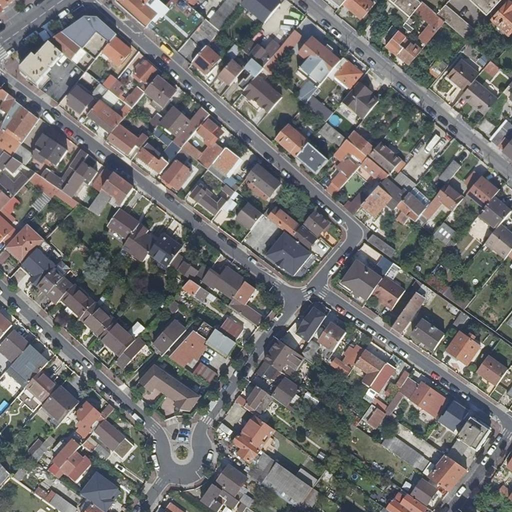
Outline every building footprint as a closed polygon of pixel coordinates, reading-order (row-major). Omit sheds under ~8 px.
[(0,0),(0,11),(3,9),(15,0),(0,0)] [(116,0),(116,1),(147,28),(148,26),(166,6),(158,0),(116,0)] [(148,26),(166,42),(194,9),(192,7),(183,0),(170,0),(166,6),(148,26)] [(227,0),(209,22),(220,31),(240,6),(244,0),(227,0)] [(280,5),(274,0),(244,0),(240,6),(264,25),(272,14),(280,5)] [(358,10),(363,15),(373,3),(369,0),(345,0),(343,3),(356,13),(358,10)] [(391,0),(400,7),(410,16),(422,2),(419,0),(391,0)] [(473,0),(488,13),(499,0),(473,0)] [(511,3),(508,0),(490,20),(507,35),(511,30),(511,3)] [(474,29),(445,4),(436,14),(444,21),(455,31),(465,39),(474,29)] [(410,16),(400,7),(395,13),(405,22),(410,16)] [(166,42),(191,64),(193,63),(207,47),(220,31),(209,22),(203,16),(194,9),(166,42)] [(420,38),(426,43),(444,21),(436,14),(433,11),(427,18),(433,23),(420,38)] [(97,17),(85,17),(72,26),(102,52),(103,51),(114,38),(116,35),(97,17)] [(86,51),(95,60),(102,52),(72,26),(63,33),(86,51)] [(386,45),(409,64),(420,51),(411,43),(413,41),(409,38),(407,41),(404,38),(405,37),(406,37),(403,35),(407,30),(402,26),(386,45)] [(302,36),(294,30),(285,40),(278,49),(263,68),(264,69),(269,73),(276,65),(277,65),(302,36)] [(75,64),(86,51),(63,33),(50,42),(63,53),(75,64)] [(131,51),(114,38),(103,51),(119,65),(131,51)] [(321,73),(326,77),(330,72),(340,61),(312,38),(298,54),(320,72),(319,72),(321,74),(321,73)] [(50,68),(63,53),(50,42),(33,54),(22,61),(21,63),(21,70),(37,84),(51,68),(50,68)] [(253,59),(263,68),(278,49),(270,43),(264,50),(259,46),(257,48),(250,42),(242,51),(253,59)] [(226,55),(232,61),(236,57),(242,50),(235,44),(226,55)] [(211,50),(207,47),(193,63),(208,76),(217,66),(215,64),(220,59),(211,50)] [(236,57),(247,66),(253,59),(242,51),(242,50),(236,57)] [(428,70),(437,78),(448,64),(440,57),(428,70)] [(352,66),(342,58),(340,61),(330,72),(350,88),(362,74),(356,69),(352,66)] [(247,66),(245,69),(252,75),(246,81),(244,79),(238,86),(244,91),(257,76),(264,69),(263,68),(253,59),(247,66)] [(447,76),(465,91),(473,81),(478,75),(460,59),(447,76)] [(484,68),(493,75),(499,68),(493,63),(490,60),(484,68)] [(130,95),(124,102),(126,104),(132,109),(145,92),(150,86),(148,84),(158,72),(146,61),(141,66),(135,73),(133,75),(136,77),(137,76),(146,83),(141,89),(139,87),(131,97),(130,95)] [(219,76),(230,86),(244,69),(241,66),(240,67),(232,61),(219,76)] [(493,75),(484,68),(481,71),(490,79),(493,75)] [(111,75),(102,85),(108,90),(117,79),(111,75)] [(252,99),(264,110),(278,95),(257,76),(244,91),(241,95),(249,102),(252,99)] [(176,92),(158,77),(150,86),(145,92),(154,99),(150,104),(158,110),(161,106),(163,107),(176,92)] [(122,84),(117,79),(108,90),(119,99),(124,92),(119,88),(122,84)] [(309,89),(314,83),(310,80),(305,85),(309,89)] [(472,106),(483,115),(496,100),(473,81),(465,91),(459,97),(471,107),(472,106)] [(96,88),(104,95),(108,90),(102,85),(100,83),(96,88)] [(318,87),(314,83),(309,89),(305,85),(296,96),(304,103),(311,96),(318,87)] [(342,102),(363,119),(378,102),(370,95),(371,94),(358,83),(342,102)] [(0,108),(0,109),(8,114),(14,101),(15,100),(0,88),(0,100),(3,102),(0,108)] [(67,105),(80,115),(92,99),(79,89),(78,88),(71,96),(73,97),(67,105)] [(123,120),(117,115),(111,110),(119,99),(108,90),(104,95),(88,115),(111,134),(119,125),(123,120)] [(281,98),(278,95),(264,110),(268,113),(281,98)] [(333,114),(311,96),(304,103),(306,105),(326,122),(333,114)] [(38,120),(14,101),(8,114),(2,124),(0,128),(0,148),(12,156),(20,145),(38,120)] [(117,115),(123,120),(132,109),(126,104),(117,115)] [(174,108),(161,123),(177,137),(173,141),(181,148),(206,119),(210,115),(202,108),(190,122),(174,108)] [(158,114),(150,124),(156,129),(157,128),(161,123),(164,118),(158,114)] [(218,130),(206,119),(181,148),(188,155),(207,170),(213,163),(223,151),(214,143),(221,135),(217,131),(218,130)] [(491,141),(497,146),(498,145),(511,127),(511,125),(507,121),(491,141)] [(321,129),(341,147),(347,140),(327,123),(321,129)] [(135,146),(139,149),(150,135),(144,130),(138,137),(136,136),(135,137),(119,125),(111,134),(108,138),(129,154),(135,146)] [(309,143),(288,125),(276,139),(296,157),(309,143)] [(511,127),(498,145),(511,157),(511,127)] [(137,156),(160,174),(177,153),(181,148),(173,141),(157,128),(156,129),(153,132),(169,146),(161,155),(147,144),(137,156)] [(375,149),(354,131),(347,140),(353,145),(368,157),(375,149)] [(56,166),(67,151),(43,134),(36,144),(43,149),(40,154),(42,156),(41,158),(49,164),(50,162),(56,166)] [(356,161),(354,163),(344,175),(341,172),(333,182),(340,188),(361,165),(368,157),(353,145),(347,140),(341,147),(340,147),(354,159),(356,161)] [(296,157),(316,175),(329,161),(309,143),(296,157)] [(375,149),(368,157),(386,173),(388,175),(400,161),(380,143),(375,149)] [(33,155),(20,145),(12,156),(22,164),(25,166),(33,155)] [(227,175),(240,159),(226,147),(223,151),(213,163),(227,175)] [(14,173),(22,164),(12,156),(0,148),(0,167),(3,170),(6,166),(14,173)] [(184,159),(188,155),(181,148),(177,153),(184,159)] [(44,171),(41,176),(59,189),(62,191),(82,163),(88,154),(81,149),(61,182),(49,174),(48,174),(44,171)] [(373,187),(386,173),(368,157),(361,165),(377,179),(366,192),(371,196),(376,189),(373,187)] [(243,161),(240,159),(227,175),(229,176),(230,177),(243,161)] [(176,161),(163,178),(178,190),(192,172),(176,161)] [(439,179),(446,185),(448,182),(461,167),(453,161),(439,179)] [(97,173),(82,163),(62,191),(72,198),(82,184),(79,181),(82,176),(90,182),(97,173)] [(229,176),(227,175),(213,163),(207,170),(224,183),(229,176)] [(281,184),(257,165),(246,178),(270,197),(281,184)] [(93,186),(101,192),(113,173),(105,167),(93,186)] [(465,183),(472,189),(481,177),(475,172),(465,183)] [(29,180),(52,198),(56,193),(59,189),(41,176),(35,173),(29,180)] [(111,199),(121,206),(134,189),(113,173),(101,192),(89,209),(97,215),(111,195),(113,197),(111,199)] [(373,187),(376,189),(385,179),(388,175),(386,173),(373,187)] [(0,179),(0,184),(13,197),(29,180),(23,174),(14,184),(4,175),(0,179)] [(368,199),(362,207),(373,216),(385,202),(394,210),(396,208),(410,193),(405,189),(388,175),(385,179),(376,189),(371,196),(368,199)] [(499,191),(481,177),(472,189),(467,194),(485,209),(494,198),(499,191)] [(340,188),(333,182),(329,187),(336,193),(340,188)] [(445,187),(447,185),(449,183),(448,182),(446,185),(432,202),(427,209),(422,214),(429,219),(430,218),(429,218),(441,202),(453,212),(464,199),(449,187),(447,189),(445,187)] [(245,186),(242,183),(235,192),(238,195),(245,186)] [(191,196),(215,215),(221,208),(227,201),(222,198),(217,204),(204,193),(206,191),(202,188),(203,187),(200,184),(191,196)] [(225,190),(231,196),(235,192),(228,186),(226,188),(225,190)] [(410,193),(427,209),(432,202),(415,187),(413,189),(410,193)] [(56,193),(76,208),(80,203),(72,198),(62,191),(59,189),(56,193)] [(0,210),(3,208),(10,200),(0,190),(0,210)] [(348,211),(354,216),(361,207),(362,207),(368,199),(361,193),(352,204),(353,205),(348,211)] [(427,209),(410,193),(396,208),(397,208),(415,222),(416,222),(422,214),(427,209)] [(40,213),(49,199),(40,194),(31,207),(40,213)] [(237,204),(229,198),(227,201),(221,208),(229,214),(237,204)] [(511,212),(494,198),(485,209),(482,211),(479,215),(496,230),(499,226),(501,224),(511,212)] [(236,219),(250,231),(258,220),(263,214),(249,203),(236,219)] [(0,242),(3,240),(8,245),(19,233),(13,228),(10,225),(15,219),(3,208),(0,210),(0,242)] [(277,208),(268,219),(287,234),(292,238),(301,228),(277,208)] [(411,227),(415,222),(397,208),(393,214),(411,227)] [(139,224),(119,210),(107,226),(128,240),(139,224)] [(329,223),(315,210),(303,224),(317,237),(329,223)] [(60,238),(67,229),(61,224),(53,232),(60,238)] [(148,230),(139,224),(128,240),(123,247),(143,261),(148,254),(157,242),(146,234),(148,230)] [(455,234),(443,224),(433,236),(446,245),(455,234)] [(511,235),(511,233),(501,224),(499,226),(511,236),(511,235)] [(43,242),(26,226),(19,233),(8,245),(7,246),(24,263),(37,249),(43,242)] [(318,238),(302,226),(301,228),(292,238),(307,250),(318,238)] [(511,235),(511,236),(499,226),(496,230),(485,243),(504,260),(509,254),(511,250),(511,235)] [(182,248),(162,235),(157,242),(148,254),(168,268),(170,265),(170,266),(178,254),(182,248)] [(283,235),(265,258),(292,280),(311,256),(283,235)] [(357,251),(387,273),(394,264),(365,243),(357,251)] [(396,252),(383,243),(378,249),(391,259),(396,252)] [(51,261),(37,249),(24,263),(22,266),(35,278),(51,261)] [(187,260),(178,254),(170,266),(191,280),(199,285),(202,280),(205,277),(197,271),(185,262),(187,260)] [(382,281),(356,262),(343,279),(366,298),(382,281)] [(205,277),(209,271),(201,265),(197,271),(205,277)] [(392,280),(400,269),(394,265),(386,276),(392,280)] [(61,300),(73,287),(54,269),(37,287),(54,303),(52,305),(54,307),(56,305),(61,300)] [(220,277),(210,270),(209,271),(205,277),(202,280),(215,289),(217,287),(234,299),(245,282),(227,269),(220,277)] [(448,288),(430,274),(424,282),(443,295),(448,288)] [(405,292),(384,278),(382,281),(372,295),(381,301),(386,304),(385,305),(392,310),(405,292)] [(472,278),(465,287),(471,292),(478,283),(472,278)] [(213,302),(216,297),(199,285),(191,280),(183,289),(202,302),(206,297),(213,302)] [(423,285),(417,280),(413,286),(416,288),(419,290),(423,285)] [(256,289),(246,281),(245,282),(234,299),(230,304),(241,311),(241,312),(257,324),(262,316),(246,304),(256,289)] [(95,303),(74,285),(73,287),(61,300),(81,318),(95,303)] [(425,299),(431,291),(423,285),(419,290),(414,297),(391,329),(400,335),(425,299)] [(419,290),(416,288),(411,295),(414,297),(419,290)] [(456,294),(448,288),(443,295),(451,301),(456,294)] [(451,301),(463,310),(469,303),(456,294),(451,301)] [(175,314),(182,306),(178,303),(173,300),(167,306),(175,314)] [(115,322),(95,303),(81,318),(81,319),(101,337),(115,322)] [(319,320),(321,318),(310,311),(302,323),(303,324),(299,330),(312,339),(316,332),(323,322),(319,320)] [(459,331),(469,317),(462,312),(452,326),(459,331)] [(0,338),(12,325),(0,314),(0,338)] [(227,319),(218,331),(235,343),(244,330),(227,319)] [(412,336),(434,351),(444,336),(422,321),(422,322),(420,320),(417,324),(419,326),(412,336)] [(135,341),(115,322),(101,337),(111,347),(110,348),(120,357),(135,341)] [(153,346),(163,356),(164,355),(186,331),(175,322),(153,346)] [(228,356),(236,344),(235,343),(218,331),(205,322),(195,335),(193,334),(170,359),(179,365),(182,367),(186,361),(189,363),(193,358),(196,360),(205,346),(201,344),(204,340),(228,356)] [(333,352),(345,334),(331,324),(319,342),(333,352)] [(354,334),(348,330),(345,334),(333,352),(331,355),(335,358),(337,359),(354,334)] [(0,346),(0,350),(14,363),(30,345),(14,331),(0,346)] [(467,366),(480,348),(460,333),(447,352),(456,358),(457,356),(468,364),(466,366),(467,366)] [(145,345),(138,338),(135,341),(120,357),(116,362),(123,369),(145,345)] [(294,370),(303,358),(300,356),(295,352),(279,341),(265,361),(282,374),(288,366),(294,370)] [(295,352),(300,356),(307,345),(303,341),(295,352)] [(48,362),(30,345),(14,363),(6,371),(25,388),(27,386),(41,370),(48,362)] [(313,348),(308,345),(300,356),(303,358),(319,369),(322,364),(309,355),(313,348)] [(349,363),(354,366),(355,365),(365,350),(356,345),(354,349),(349,346),(343,355),(346,357),(341,363),(347,367),(349,363)] [(385,365),(365,350),(355,365),(368,374),(362,382),(371,387),(385,365)] [(331,365),(335,358),(331,355),(327,362),(331,365)] [(477,373),(496,387),(508,371),(488,357),(477,373)] [(347,367),(341,363),(337,359),(335,358),(331,365),(346,375),(350,369),(347,367)] [(200,363),(192,374),(193,375),(197,378),(209,386),(217,374),(200,363)] [(395,369),(386,363),(385,365),(371,387),(366,394),(372,398),(374,395),(376,396),(395,369)] [(156,364),(139,382),(151,393),(157,387),(179,404),(176,408),(182,413),(190,411),(201,396),(156,364)] [(51,379),(41,370),(27,386),(45,404),(58,389),(48,381),(51,379)] [(396,385),(401,388),(408,377),(409,375),(405,372),(396,385)] [(420,386),(408,377),(401,388),(388,406),(383,413),(385,414),(388,416),(403,395),(434,417),(446,400),(422,383),(420,386)] [(285,379),(272,397),(273,398),(289,410),(293,413),(297,408),(295,406),(300,399),(295,396),(299,389),(285,379)] [(385,396),(391,400),(399,388),(393,384),(385,396)] [(261,415),(273,398),(272,397),(258,387),(248,402),(239,396),(235,401),(253,414),(255,411),(261,415)] [(42,407),(60,424),(77,405),(59,388),(58,389),(45,404),(42,407)] [(313,410),(320,401),(308,392),(302,401),(313,410)] [(374,399),(370,404),(371,405),(383,413),(388,406),(386,404),(384,407),(374,399)] [(90,432),(92,434),(94,431),(104,420),(114,409),(109,404),(100,414),(87,402),(76,415),(82,420),(78,424),(82,427),(80,428),(87,435),(90,432)] [(375,428),(385,414),(383,413),(371,405),(362,418),(368,422),(367,423),(375,428)] [(444,418),(442,417),(439,421),(455,431),(457,429),(460,431),(465,423),(462,421),(467,414),(453,405),(444,418)] [(260,450),(275,430),(255,415),(240,435),(260,450)] [(356,415),(350,423),(356,427),(362,419),(356,415)] [(458,438),(468,446),(477,452),(491,431),(472,418),(458,438)] [(124,438),(104,420),(94,431),(101,437),(99,439),(113,451),(124,438)] [(341,433),(348,438),(356,427),(350,423),(349,422),(341,433)] [(76,433),(67,443),(65,445),(62,442),(60,440),(52,449),(57,454),(55,457),(56,458),(64,465),(76,452),(81,446),(85,441),(76,433)] [(250,463),(260,450),(240,435),(239,435),(234,443),(242,449),(238,454),(250,463)] [(395,438),(387,449),(415,469),(415,468),(422,472),(429,462),(395,438)] [(434,438),(430,445),(446,456),(450,449),(434,438)] [(468,446),(458,438),(450,449),(446,456),(457,463),(468,446)] [(85,441),(81,446),(107,465),(113,457),(98,444),(96,447),(86,440),(85,441)] [(30,449),(34,453),(41,445),(37,441),(30,449)] [(47,449),(42,445),(41,445),(34,453),(30,458),(36,462),(47,449)] [(83,459),(76,452),(64,465),(61,469),(65,472),(75,482),(93,463),(86,456),(83,459)] [(265,454),(249,475),(254,479),(274,493),(297,510),(312,488),(298,478),(265,454)] [(446,456),(429,479),(449,492),(467,470),(457,463),(446,456)] [(333,472),(340,461),(334,457),(327,468),(333,472)] [(64,465),(56,458),(46,469),(54,476),(61,469),(64,465)] [(0,485),(9,475),(0,464),(0,485)] [(217,483),(235,496),(237,493),(247,479),(229,466),(217,483)] [(27,472),(21,467),(13,477),(19,482),(27,472)] [(326,484),(334,473),(333,472),(327,468),(319,479),(326,484)] [(65,472),(61,469),(54,476),(59,479),(65,472)] [(301,473),(298,478),(312,488),(316,483),(301,473)] [(270,498),(274,493),(254,479),(250,484),(270,498)] [(421,480),(411,495),(426,506),(436,491),(421,480)] [(234,509),(239,501),(233,497),(223,490),(222,491),(213,485),(201,502),(215,511),(217,511),(223,505),(225,502),(227,504),(234,509)] [(38,486),(34,493),(44,500),(48,494),(38,486)] [(511,492),(502,486),(498,492),(508,499),(511,493),(511,492)] [(311,507),(321,494),(312,488),(297,510),(300,511),(304,511),(309,506),(311,507)] [(411,511),(423,511),(427,508),(401,490),(394,500),(411,511)] [(239,501),(242,497),(237,493),(235,496),(233,497),(239,501)] [(56,494),(49,504),(60,511),(74,511),(77,509),(56,494)] [(244,495),(242,497),(239,501),(248,508),(253,501),(244,495)] [(98,496),(93,504),(103,511),(111,511),(114,508),(98,496)] [(411,511),(394,500),(387,510),(388,511),(411,511)] [(103,511),(93,504),(88,501),(82,509),(87,511),(103,511)] [(181,511),(170,503),(164,511),(165,511),(181,511)]
